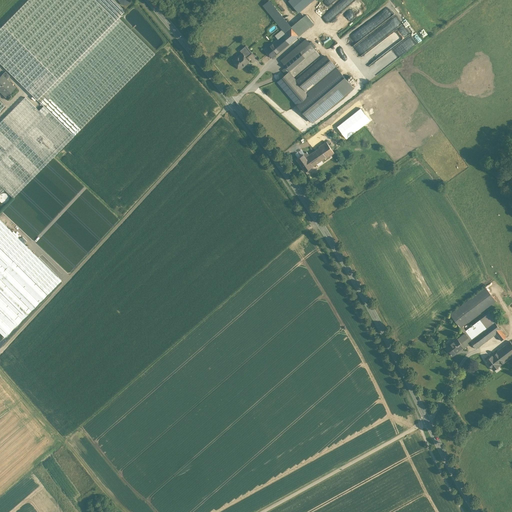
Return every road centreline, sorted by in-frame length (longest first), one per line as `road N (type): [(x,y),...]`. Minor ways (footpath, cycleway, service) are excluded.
road 1 (tertiary): [(477,511),(340,254),(233,102)]
road 2 (unclassified): [(0,353),(233,102)]
road 3 (track): [(428,422),(266,511)]
road 4 (tertiary): [(233,102),(148,0)]
